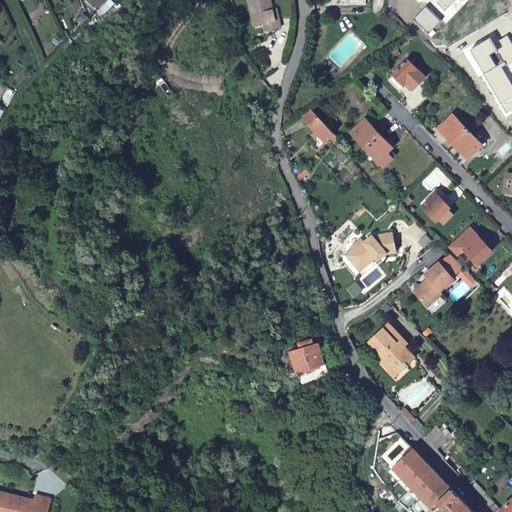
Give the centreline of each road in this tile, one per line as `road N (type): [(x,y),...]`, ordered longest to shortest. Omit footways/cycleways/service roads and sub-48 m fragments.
road 1 (unclassified): [(305,0),(304,42),(280,112),(278,149),(307,213),(346,346),(360,378),(483,511)]
road 2 (track): [(185,0),(124,48),(73,174)]
road 3 (track): [(0,142),(26,92),(120,0)]
road 4 (residential): [(511,228),(385,97)]
